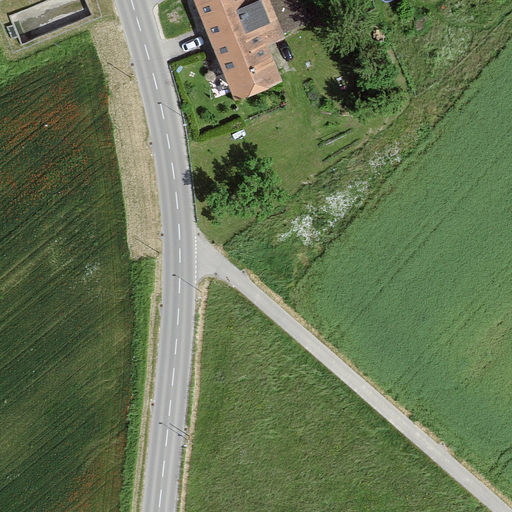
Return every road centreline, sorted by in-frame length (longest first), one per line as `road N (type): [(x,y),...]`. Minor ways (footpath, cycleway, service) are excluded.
road 1 (tertiary): [(158,511),(180,244),(164,116),(129,0)]
road 2 (track): [(502,511),(224,268),(180,244)]
